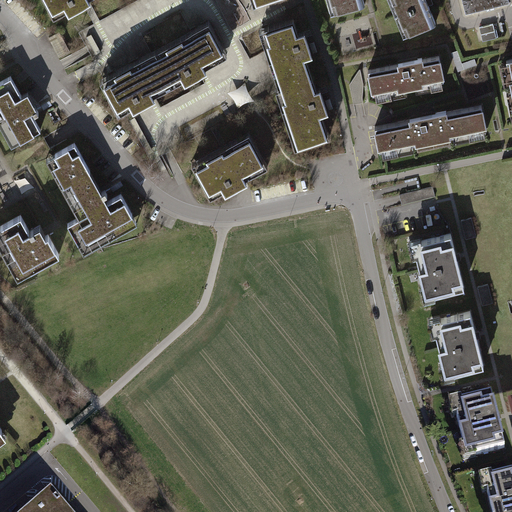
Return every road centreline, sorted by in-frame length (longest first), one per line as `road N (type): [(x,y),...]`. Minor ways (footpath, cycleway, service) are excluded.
road 1 (residential): [(0,10),(52,87),(169,201),(228,217),(356,198)]
road 2 (residential): [(447,511),(387,336),(356,198)]
